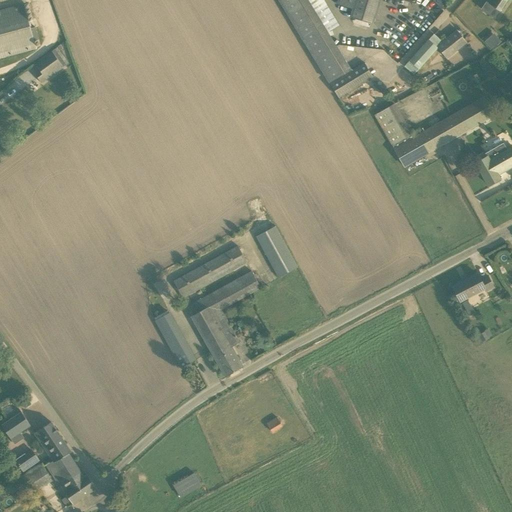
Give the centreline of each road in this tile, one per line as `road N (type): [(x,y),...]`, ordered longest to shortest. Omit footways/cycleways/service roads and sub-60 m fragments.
road 1 (unclassified): [(105,490),(112,473),(196,403),(511,231)]
road 2 (unclassified): [(105,490),(0,326)]
